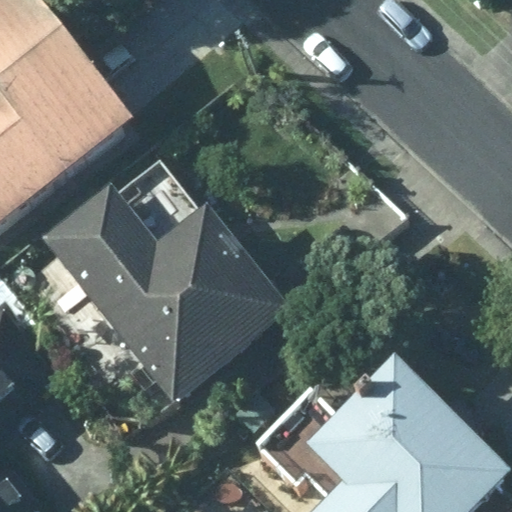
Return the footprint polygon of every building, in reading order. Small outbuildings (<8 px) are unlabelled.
[(0,0),(0,247),(142,135),(35,0),(0,0)] [(119,197),(49,255),(182,419),(299,325),(216,221),(169,259),(119,197)] [(0,511),(40,511),(17,484),(7,491),(0,482),(0,434),(58,387),(6,319),(0,324),(0,511)] [(511,511),(511,506),(508,503),(511,499),(511,482),(407,377),(318,464),(353,499),(339,511),(511,511)] [(280,418),(259,398),(237,421),(257,441),(280,418)]
